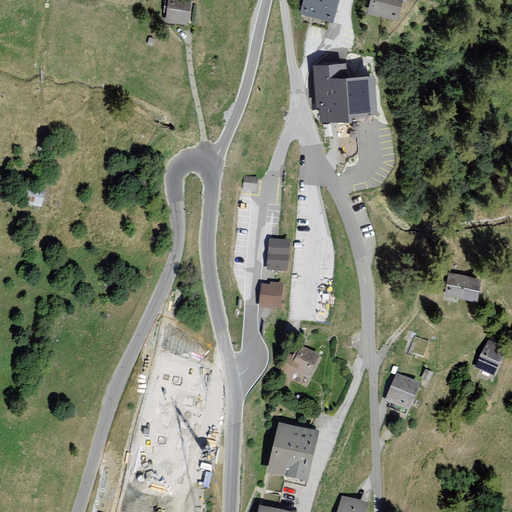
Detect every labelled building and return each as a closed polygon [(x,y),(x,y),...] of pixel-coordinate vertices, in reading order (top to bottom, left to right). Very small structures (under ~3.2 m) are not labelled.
[(197,0),(171,0),(169,22),(194,25),(197,0)] [(335,0),(305,0),(302,12),(331,19),(335,0)] [(372,0),(370,12),(397,18),(400,0),(372,0)] [(345,67),(320,68),(322,120),(335,120),(338,119),(349,119),(349,112),(375,111),(374,79),(345,80),(345,67)] [(244,177),(243,191),(253,192),(257,192),(258,178),(244,177)] [(49,193),(28,190),(25,206),(46,209),(49,193)] [(279,228),(271,227),(270,238),(278,239),(279,228)] [(289,243),(270,241),(268,270),(286,272),(289,243)] [(488,279),(453,272),(449,295),(484,301),(488,279)] [(284,287),(262,284),(259,308),(281,311),(284,287)] [(410,351),(425,355),(429,339),(414,335),(410,351)] [(324,357),(295,343),(280,374),(309,388),(324,357)] [(511,354),(511,352),(492,343),(480,370),(501,380),(511,354)] [(427,387),(400,377),(389,404),(416,415),(427,387)] [(326,437),(283,427),(273,474),(316,483),(326,437)] [(284,491),(287,478),(269,475),(267,488),(284,491)] [(372,511),(375,506),(346,498),(342,511),(372,511)]
